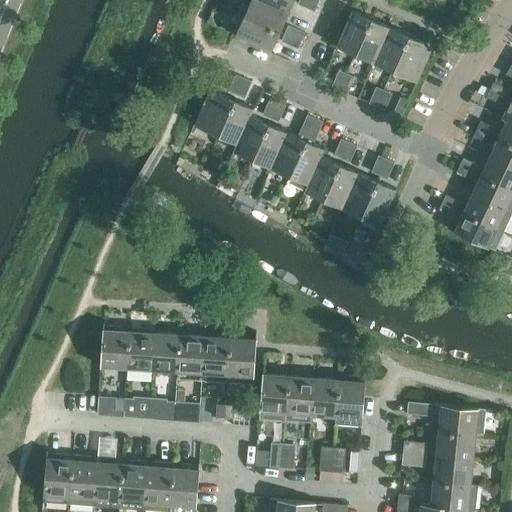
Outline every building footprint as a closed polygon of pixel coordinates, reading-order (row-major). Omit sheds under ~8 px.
[(288,11),(262,0),(250,0),(244,14),(280,30),(288,11)] [(293,0),(262,0),(288,11),(293,0)] [(318,3),(312,0),(299,0),(298,3),(315,10),(318,3)] [(355,53),(371,18),(353,9),(337,45),(355,53)] [(280,30),(244,14),(236,34),(271,49),(280,30)] [(374,61),(390,26),(371,18),(355,53),(374,61)] [(285,33),(302,40),(305,32),(289,25),(285,33)] [(393,70),(409,34),(390,26),(374,61),(393,70)] [(302,40),(285,33),(282,40),(298,48),(302,40)] [(409,34),(393,70),(417,81),(431,49),(426,47),(428,43),(409,34)] [(222,85),(228,70),(220,66),(213,83),(222,85)] [(339,89),(347,73),(339,69),(332,86),(339,89)] [(347,73),(339,89),(348,93),(355,76),(347,73)] [(237,93),(244,77),(237,74),(229,90),(237,93)] [(244,77),(237,93),(245,97),(252,81),(244,77)] [(491,88),(505,95),(508,88),(494,81),(491,88)] [(377,106),(384,89),(377,86),(370,102),(377,106)] [(505,95),(491,88),(487,96),(502,103),(505,95)] [(384,89),(377,106),(385,109),(393,93),(384,89)] [(219,134),(234,98),(215,90),(213,94),(208,92),(195,123),(219,134)] [(272,117),(279,101),(271,97),(263,114),(272,117)] [(401,116),(409,100),(400,97),(394,113),(401,116)] [(219,134),(237,142),(238,142),(251,114),(254,107),(234,98),(219,134)] [(279,101),(272,117),(279,120),(286,104),(279,101)] [(253,158),(269,122),(251,114),(238,142),(237,142),(233,149),(253,158)] [(288,131),(272,166),(290,174),(316,117),(308,114),(298,135),(288,131)] [(309,183),(322,154),(325,147),(314,142),(324,121),(316,117),(290,174),(308,182),(309,183)] [(507,120),(499,138),(511,143),(511,121),(504,117),(503,118),(507,120)] [(478,127),(492,134),(495,127),(481,120),(478,127)] [(272,166),(288,131),(269,122),(253,158),(272,166)] [(492,134),(478,127),(474,134),(489,141),(492,134)] [(343,158),(350,142),(342,138),(335,154),(343,158)] [(511,143),(499,138),(490,156),(511,166),(511,143)] [(350,142),(343,158),(350,161),(357,145),(350,142)] [(309,183),(308,182),(305,190),(325,198),(341,163),(322,154),(309,183)] [(380,174),(387,158),(379,155),(372,171),(380,174)] [(482,175),(511,188),(511,166),(490,156),(482,175)] [(460,164),(475,171),(478,164),(464,157),(460,164)] [(387,158),(380,174),(388,178),(395,162),(387,158)] [(341,163),(325,198),(343,206),(359,171),(341,163)] [(472,178),(475,171),(460,164),(457,171),(472,178)] [(359,171),(343,206),(362,215),(377,179),(359,171)] [(473,193),(511,211),(511,188),(482,175),(473,193)] [(377,179),(362,215),(380,223),(396,187),(377,179)] [(504,230),(511,213),(511,211),(473,193),(464,212),(504,230)] [(443,201),(457,208),(461,201),(446,194),(443,201)] [(457,208),(443,201),(440,208),(454,215),(457,208)] [(504,230),(464,212),(455,231),(495,249),(504,230)] [(344,254),(349,241),(342,238),(336,250),(344,254)] [(152,368),(154,332),(155,328),(138,327),(138,331),(129,331),(127,366),(152,368)] [(127,366),(129,331),(103,329),(101,364),(127,366)] [(154,332),(152,368),(177,369),(180,334),(154,332)] [(180,334),(177,369),(202,371),(202,379),(205,336),(180,334)] [(205,336),(202,379),(227,381),(230,337),(205,336)] [(230,337),(227,381),(254,383),(256,339),(230,337)] [(285,422),(285,421),(289,375),(263,373),(259,420),(285,422)] [(285,421),(311,423),(312,413),(314,377),(289,375),(285,421)] [(336,423),(340,379),(314,377),(312,413),(336,415),(335,423),(336,423)] [(340,379),(336,423),(362,425),(365,381),(340,379)] [(124,397),(123,410),(124,410),(124,415),(136,416),(137,395),(134,395),(134,397),(124,397)] [(123,410),(124,397),(117,396),(116,410),(123,410)] [(175,414),(176,400),(167,400),(166,413),(175,414)] [(176,400),(175,414),(184,414),(185,401),(176,400)] [(431,415),(433,403),(409,401),(408,412),(431,415)] [(225,417),(226,403),(217,403),(216,417),(225,417)] [(234,404),(226,403),(225,417),(234,417),(234,404)] [(440,430),(475,434),(475,433),(483,435),(486,408),(442,404),(440,430)] [(437,455),(473,459),(475,434),(440,430),(437,455)] [(404,451),(427,454),(429,442),(405,439),(404,451)] [(282,466),(284,443),(272,442),(270,465),(282,466)] [(284,443),(282,466),(294,467),(296,443),(284,443)] [(332,470),(334,447),(322,445),(320,469),(332,470)] [(334,447),(332,470),(344,471),(345,471),(346,448),(334,447)] [(351,451),(350,471),(358,471),(359,471),(360,451),(351,451)] [(426,466),(427,454),(404,451),(402,463),(426,466)] [(70,503),(74,454),(47,452),(44,501),(70,503)] [(94,505),(98,461),(91,460),(92,456),(74,454),(70,503),(94,505)] [(470,483),(473,459),(437,455),(435,480),(478,484),(470,483)] [(120,507),(123,463),(115,462),(115,458),(105,457),(105,462),(98,461),(94,505),(120,507)] [(131,464),(123,463),(120,507),(144,509),(148,465),(142,464),(142,460),(132,459),(131,464)] [(148,465),(144,509),(170,511),(173,467),(174,462),(155,461),(155,465),(148,465)] [(173,467),(170,511),(177,511),(196,511),(200,469),(192,468),(192,464),(182,463),(182,468),(173,467)] [(466,508),(466,509),(467,509),(475,509),(478,484),(435,480),(432,504),(432,505),(466,508)] [(398,501),(414,503),(415,495),(399,494),(398,501)] [(269,511),(313,511),(315,501),(271,498),(269,511)] [(413,511),(414,503),(398,501),(398,509),(413,511)] [(347,511),(348,504),(325,502),(323,511),(347,511)] [(432,505),(432,504),(423,503),(421,511),(465,511),(466,509),(466,508),(432,505)]
